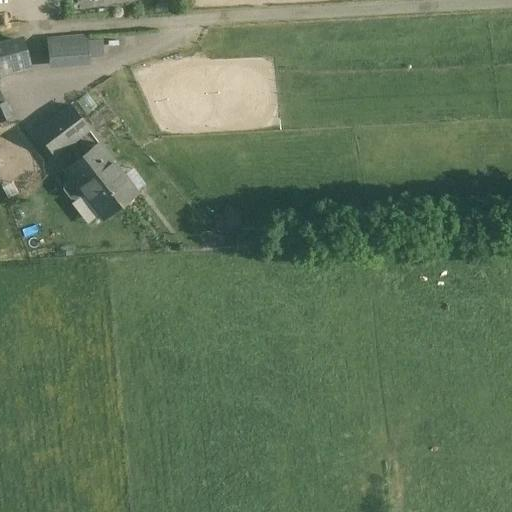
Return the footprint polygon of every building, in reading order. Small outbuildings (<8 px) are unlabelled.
[(48,37),(48,61),(86,59),(85,35),(48,37)] [(0,76),(31,68),(22,37),(0,43),(0,76)] [(87,40),(88,58),(103,56),(101,39),(87,40)] [(5,103),(0,104),(0,123),(11,118),(5,103)] [(34,132),(54,159),(91,132),(70,104),(34,132)] [(65,171),(71,178),(64,185),(63,190),(70,199),(75,200),(83,193),(103,219),(137,193),(99,144),(65,171)]
